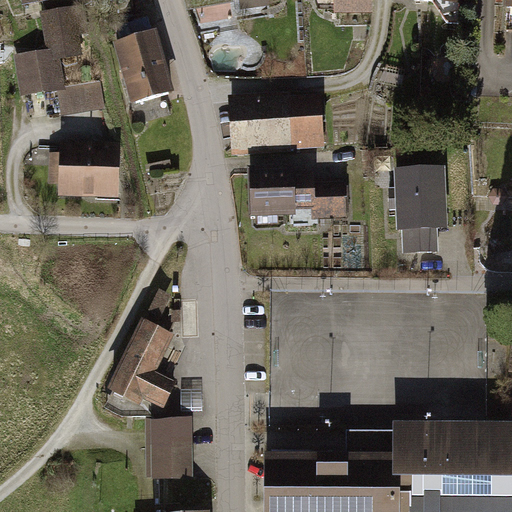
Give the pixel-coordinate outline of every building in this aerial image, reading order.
[(184,0),(187,9),(235,0),(234,0),(184,0)] [(372,0),(316,0),(319,8),(337,8),(337,10),(373,9),(372,0)] [(48,14),(55,56),(77,52),(75,35),(87,33),(83,8),(48,14)] [(152,33),(120,43),(125,61),(122,62),(125,72),(128,71),(138,104),(170,94),(152,33)] [(28,95),(61,90),(55,56),(22,61),(28,95)] [(101,83),(61,90),(64,113),(105,106),(101,83)] [(291,98),(235,101),(238,149),(324,145),(322,109),(291,111),(291,98)] [(119,149),(64,148),(63,193),(117,194),(119,149)] [(444,171),(399,172),(399,191),(392,191),(392,210),(400,210),(400,231),(406,230),(406,254),(438,253),(437,229),(446,229),(444,171)] [(294,173),(253,174),(254,215),(259,215),(259,225),(280,225),(280,214),(295,213),(295,211),(315,210),(315,215),(345,215),(344,185),(314,185),(314,193),(301,194),(301,188),(294,188),(294,173)] [(171,335),(147,323),(114,391),(138,403),(142,394),(166,406),(176,385),(152,373),(171,335)] [(189,419),(155,422),(156,478),(191,478),(189,419)] [(413,462),(412,511),(511,511),(511,432),(413,432),(413,462)] [(412,511),(413,462),(270,462),(269,511),(412,511)]
